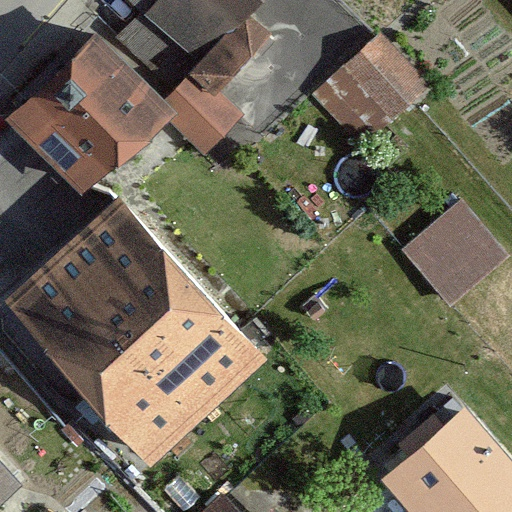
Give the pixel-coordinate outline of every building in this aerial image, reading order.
[(136,0),(151,14),(121,44),(174,96),(269,0),(136,0)] [(429,95),(385,37),(311,93),(356,151),(429,95)] [(178,131),(107,44),(20,113),(90,201),(178,131)] [(207,157),(250,124),(214,77),(171,110),(207,157)] [(18,298),(162,459),(280,355),(135,193),(18,298)] [(511,252),(466,196),(405,246),(455,306),(511,259),(511,252)] [(511,511),(511,456),(476,412),(400,474),(430,511),(511,511)] [(0,511),(12,511),(6,504),(32,480),(0,442),(0,511)] [(254,511),(231,489),(208,511),(254,511)]
